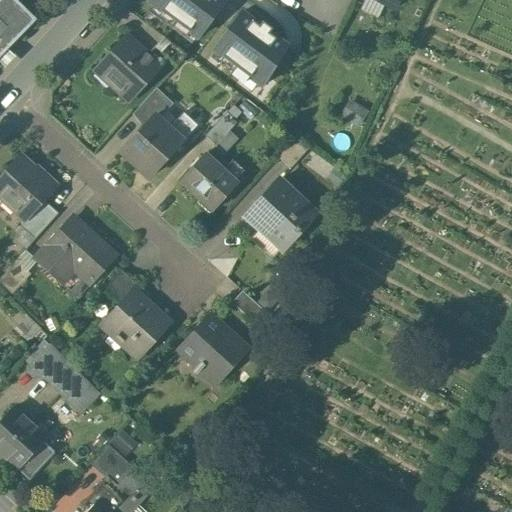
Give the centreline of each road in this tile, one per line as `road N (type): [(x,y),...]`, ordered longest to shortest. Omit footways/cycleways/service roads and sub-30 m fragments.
road 1 (residential): [(7,98),(202,279)]
road 2 (tertiary): [(95,0),(7,98)]
